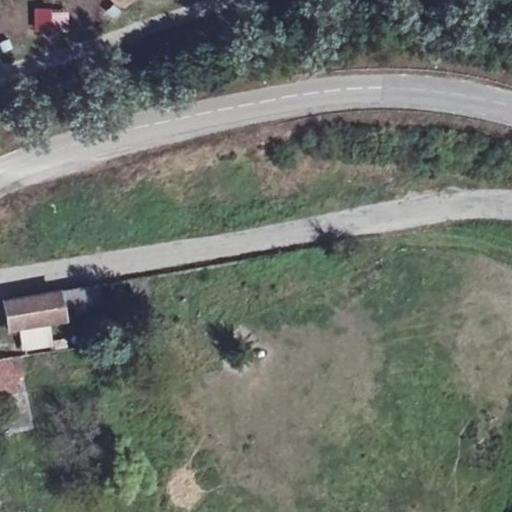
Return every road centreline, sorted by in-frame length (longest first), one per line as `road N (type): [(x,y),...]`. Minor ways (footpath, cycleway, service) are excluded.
road 1 (unclassified): [(511,104),(405,88),(312,90),(168,117),(0,169)]
road 2 (unclassified): [(511,210),(465,207),(0,280)]
